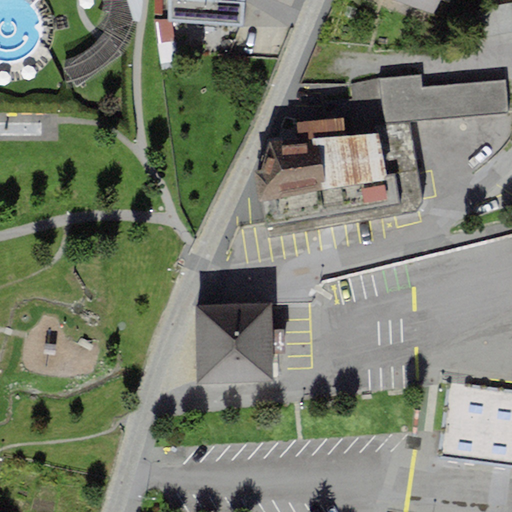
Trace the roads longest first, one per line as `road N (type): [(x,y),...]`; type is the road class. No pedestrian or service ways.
road 1 (residential): [(511,222),(273,273),(189,279)]
road 2 (residential): [(315,0),(189,279)]
road 3 (residential): [(189,279),(150,375),(110,511)]
road 4 (unknown): [(334,63),(511,64)]
